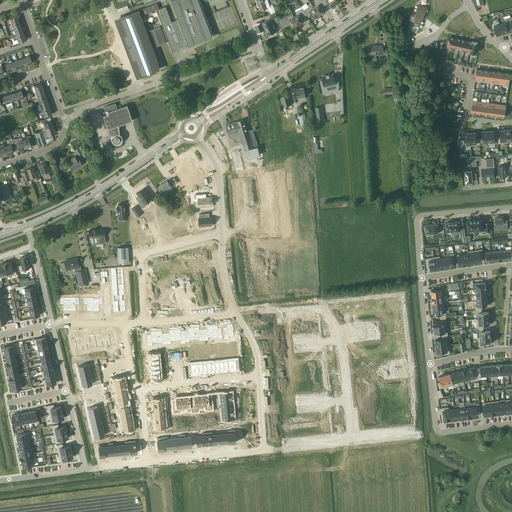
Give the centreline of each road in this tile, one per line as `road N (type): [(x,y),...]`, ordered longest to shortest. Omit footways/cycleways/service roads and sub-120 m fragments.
road 1 (residential): [(259,377),(136,387),(125,326)]
road 2 (tertiary): [(25,226),(183,133)]
road 3 (residential): [(84,469),(263,450)]
road 4 (residential): [(511,206),(418,215),(421,277)]
road 5 (residential): [(143,321),(138,255),(220,234)]
road 6 (residential): [(217,169),(304,163),(308,225)]
road 7 (residential): [(319,303),(337,349),(345,440)]
road 8 (tertiary): [(269,75),(383,0)]
